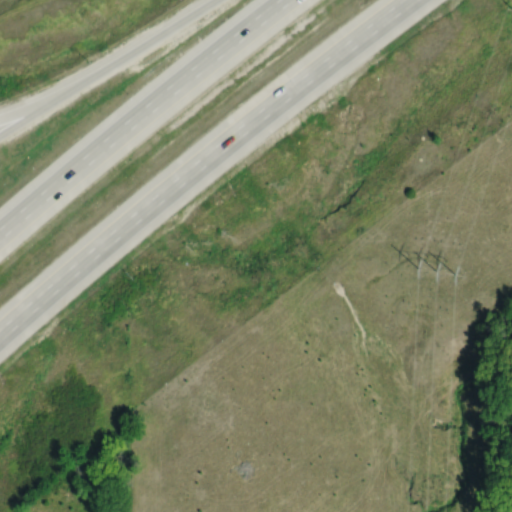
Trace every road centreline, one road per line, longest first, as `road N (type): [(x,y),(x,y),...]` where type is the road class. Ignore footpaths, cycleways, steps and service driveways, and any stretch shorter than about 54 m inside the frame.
road 1 (motorway): [(0,331),(405,0)]
road 2 (motorway): [(282,0),(0,232)]
road 3 (motorway): [(212,0),(74,87)]
